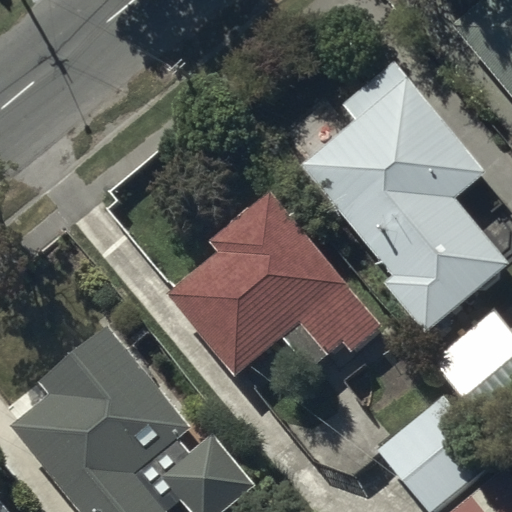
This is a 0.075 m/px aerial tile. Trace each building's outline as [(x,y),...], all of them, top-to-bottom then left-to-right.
[(511,0),(503,0),(458,36),(511,101),(511,0)] [(361,133),(306,178),(397,289),(389,296),(430,347),(511,280),(511,274),(462,212),(491,188),(400,75),(348,117),(361,133)] [(251,381),(321,466),(353,480),(384,454),(378,446),(389,436),(369,412),(357,421),(319,375),(347,353),(355,363),(386,337),(277,204),(215,254),(224,266),(171,307),(239,390),(251,381)] [(511,336),(497,318),(436,369),(497,444),(511,431),(511,336)] [(56,409),(16,439),(74,511),(247,511),(262,500),(219,447),(195,466),(184,452),(196,442),(115,340),(45,396),(56,409)] [(446,407),(381,460),(424,511),(447,511),(498,470),(446,407)] [(511,511),(511,485),(477,511),(511,511)]
